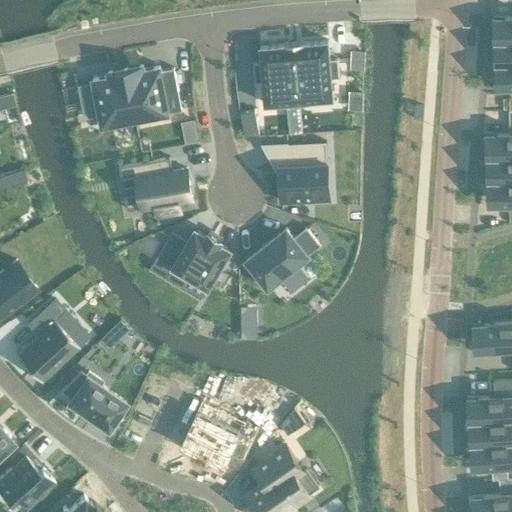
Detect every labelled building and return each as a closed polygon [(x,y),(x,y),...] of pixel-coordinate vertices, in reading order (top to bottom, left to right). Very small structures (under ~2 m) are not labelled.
[(305,41),(294,42),(299,101),(310,100),(310,99),(333,97),(331,77),(339,77),(338,58),(330,59),(328,40),(305,42),(305,41)] [(262,61),(254,62),(256,81),(263,80),(265,103),(289,101),(299,101),(294,42),(261,45),(262,61)] [(365,51),(351,51),(351,67),(365,67),(365,51)] [(143,64),(126,67),(136,118),(182,109),(174,67),(161,69),(160,65),(144,68),(143,64)] [(94,82),(79,85),(84,112),(99,109),(102,124),(136,118),(126,67),(109,70),(109,74),(93,77),(94,82)] [(255,108),(240,111),(245,136),(259,133),(255,108)] [(511,132),(497,133),(498,157),(511,156),(511,132)] [(287,163),(280,163),(282,201),(317,199),(330,198),(329,180),(327,141),(286,143),(287,163)] [(169,155),(119,164),(124,189),(140,186),(143,204),(157,201),(159,213),(180,209),(178,197),(192,194),(186,166),(172,168),(169,155)] [(511,156),(498,157),(499,180),(511,179),(511,156)] [(511,179),(499,180),(499,204),(511,203),(511,179)] [(262,247),(247,258),(258,273),(255,276),(263,286),(267,283),(269,286),(321,244),(307,226),(294,236),(287,227),(272,238),(261,246),(262,247)] [(170,235),(155,258),(171,267),(168,273),(183,282),(189,273),(208,285),(211,280),(216,283),(224,269),(219,267),(230,249),(219,242),(221,238),(209,231),(207,235),(196,228),(186,244),(170,235)] [(143,239),(132,244),(149,254),(154,246),(143,239)] [(0,314),(37,287),(16,259),(0,270),(0,314)] [(37,334),(15,354),(39,380),(78,345),(55,319),(65,310),(55,300),(28,324),(37,334)] [(257,337),(256,304),(241,305),(242,337),(257,337)] [(511,321),(484,323),(486,349),(511,347),(511,321)] [(110,329),(99,340),(108,350),(119,338),(110,329)] [(80,369),(60,390),(70,397),(67,400),(81,410),(80,410),(93,419),(94,419),(107,428),(126,401),(100,383),(102,380),(88,370),(86,373),(80,369)] [(511,393),(478,396),(480,420),(511,417),(511,393)] [(295,406),(281,423),(288,433),(306,421),(298,410),(295,406)] [(511,417),(480,420),(482,443),(511,440),(511,417)] [(0,452),(13,440),(2,428),(0,425),(0,452)] [(233,426),(183,463),(242,483),(233,426)] [(511,440),(482,443),(483,467),(511,464),(511,440)] [(265,481),(247,493),(260,511),(283,511),(311,493),(310,492),(320,485),(307,466),(303,469),(287,445),(255,467),(265,481)] [(25,452),(0,474),(0,489),(9,499),(15,494),(26,506),(55,479),(41,464),(38,467),(25,452)] [(511,511),(511,491),(483,495),(485,511),(511,511)] [(101,511),(102,511),(95,503),(94,502),(92,504),(83,494),(67,509),(63,505),(55,511),(101,511)]
